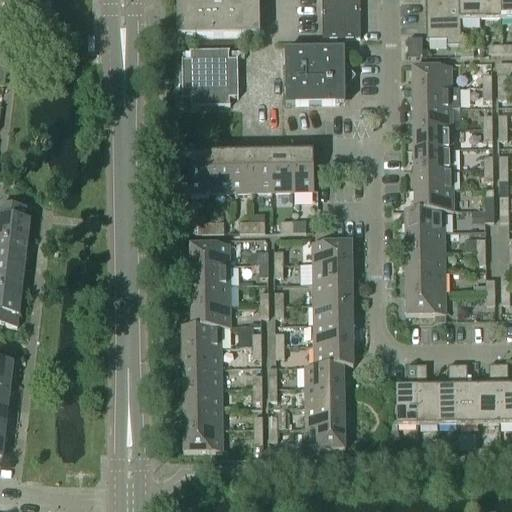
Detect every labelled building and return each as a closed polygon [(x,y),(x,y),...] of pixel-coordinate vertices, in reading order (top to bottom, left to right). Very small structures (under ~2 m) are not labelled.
[(259,0),(176,0),(177,39),(175,39),(175,41),(260,40),(259,0)] [(322,3),(322,43),(360,43),(360,3),(348,3),(347,1),(347,0),(334,0),(334,1),(334,2),(334,3),(322,3)] [(459,36),(458,0),(425,0),(426,43),(446,43),(446,49),(461,49),(460,36),(459,36)] [(479,0),(458,0),(459,36),(460,36),(460,23),(480,22),(479,0)] [(499,0),(479,0),(480,22),(499,22),(499,0)] [(511,0),(499,0),(499,22),(511,21),(511,0)] [(2,14),(1,26),(12,27),(13,16),(2,14)] [(12,27),(1,26),(0,31),(0,37),(10,39),(12,27)] [(422,42),(407,43),(408,62),(422,62),(422,42)] [(511,49),(501,50),(501,59),(511,58),(511,49)] [(501,59),(501,50),(488,50),(488,59),(501,59)] [(460,53),(460,61),(473,61),(473,52),(460,53)] [(284,54),(285,110),(345,109),(344,53),(284,54)] [(230,110),(230,109),(229,109),(229,101),(237,101),(237,102),(238,102),(237,62),(236,62),(236,63),(229,63),(228,55),(229,55),(229,54),(189,55),(189,56),(190,56),(190,63),(183,64),(183,63),(181,63),(182,76),(179,76),(179,90),(182,90),(182,103),(183,103),(183,102),(191,102),(191,110),(190,110),(190,111),(230,110)] [(412,72),(412,94),(451,93),(451,71),(412,72)] [(482,80),(482,92),(491,92),(491,80),(482,80)] [(497,80),(497,92),(506,92),(506,80),(497,80)] [(491,92),(482,92),(483,105),(492,105),(491,92)] [(506,92),(497,92),(497,105),(506,105),(506,92)] [(412,94),(413,114),(451,113),(459,113),(459,93),(451,93),(412,94)] [(413,114),(413,134),(452,134),(451,113),(413,114)] [(483,121),(483,133),(492,133),(492,120),(483,121)] [(498,120),(498,133),(507,133),(506,120),(498,120)] [(492,133),(483,133),(483,146),(492,146),(492,133)] [(507,133),(498,133),(498,146),(507,146),(507,133)] [(413,134),(413,155),(452,154),(452,134),(413,134)] [(413,155),(413,175),(452,175),(452,154),(413,155)] [(251,158),(230,159),(231,198),(251,197),(251,158)] [(271,158),(251,158),(251,197),(272,197),(271,158)] [(292,158),(271,158),(272,197),(292,197),(292,158)] [(313,158),(292,158),(292,197),(314,196),(313,158)] [(210,198),(210,159),(188,159),(189,198),(210,198)] [(230,159),(210,159),(210,198),(231,198),(230,159)] [(483,161),(484,174),(492,174),(492,161),(483,161)] [(498,161),(498,174),(507,174),(507,161),(498,161)] [(492,174),(484,174),(484,187),(493,187),(492,174)] [(507,174),(498,174),(499,186),(507,186),(507,174)] [(413,175),(414,196),(453,195),(452,175),(413,175)] [(414,196),(414,216),(414,217),(443,216),(453,216),(453,195),(414,196)] [(484,202),(484,215),(493,215),(493,202),(484,202)] [(499,202),(499,215),(508,214),(508,202),(499,202)] [(0,244),(27,248),(29,223),(24,223),(26,213),(0,209),(0,244)] [(211,239),(211,227),(210,213),(198,213),(198,239),(211,239)] [(508,214),(499,215),(499,227),(508,227),(508,214)] [(493,215),(484,215),(471,215),(471,228),(484,228),(484,227),(493,227),(493,215)] [(405,216),(405,238),(444,237),(443,216),(414,217),(414,216),(405,216)] [(293,238),(292,226),(280,226),(280,238),(293,238)] [(305,226),(292,226),(293,238),(305,238),(305,226)] [(223,227),(211,227),(211,239),(224,239),(223,227)] [(252,238),(252,227),(239,227),(239,239),(252,238)] [(264,227),(252,227),(252,238),(264,238),(264,227)] [(405,238),(405,258),(444,257),(444,237),(405,238)] [(0,244),(0,268),(24,272),(27,248),(0,244)] [(476,244),(476,257),(485,257),(485,244),(476,244)] [(312,247),(312,269),(351,268),(351,247),(312,247)] [(190,249),(190,271),(229,270),(229,249),(190,249)] [(259,257),(259,270),(268,270),(268,257),(259,257)] [(273,257),(273,270),(282,270),(282,257),(273,257)] [(405,258),(405,278),(444,278),(444,257),(405,258)] [(485,257),(476,257),(476,270),(485,269),(485,257)] [(0,268),(0,292),(21,295),(24,272),(0,268)] [(312,269),(313,289),(351,289),(351,268),(312,269)] [(190,271),(190,291),(229,291),(229,270),(190,271)] [(268,270),(259,270),(259,283),(268,282),(268,270)] [(282,270),(273,270),(274,282),(282,282),(282,270)] [(405,278),(406,299),(445,298),(444,278),(405,278)] [(485,285),(485,298),(494,297),(494,285),(485,285)] [(500,285),(500,297),(509,297),(509,285),(500,285)] [(313,289),(313,310),(352,309),(351,289),(313,289)] [(259,290),(260,311),(269,310),(268,290),(259,290)] [(190,291),(191,312),(230,311),(229,291),(190,291)] [(21,295),(0,292),(0,329),(17,332),(18,320),(21,295)] [(494,297),(485,298),(486,310),(494,310),(494,297)] [(509,297),(500,297),(500,310),(509,310),(509,297)] [(274,298),(274,310),(283,310),(283,298),(274,298)] [(445,298),(406,299),(406,320),(445,320),(445,298)] [(313,310),(313,330),(352,329),(352,309),(313,310)] [(269,310),(260,311),(260,323),(269,323),(269,310)] [(283,310),(274,310),(274,323),(283,323),(283,310)] [(191,312),(191,332),(191,333),(220,332),(220,333),(230,333),(230,311),(191,312)] [(313,330),(313,351),(352,350),(352,329),(313,330)] [(181,332),(182,354),(221,353),(220,333),(220,332),(191,333),(191,332),(181,332)] [(274,338),(275,351),(283,351),(283,338),(274,338)] [(251,339),(252,352),(260,351),(260,339),(251,339)] [(313,351),(314,371),(314,372),(343,371),(343,372),(353,371),(352,350),(313,351)] [(260,351),(252,352),(252,364),(261,364),(260,351)] [(283,351),(275,351),(275,364),(284,364),(283,351)] [(182,354),(182,374),(221,374),(221,353),(182,354)] [(0,364),(0,389),(10,390),(13,366),(0,364)] [(488,389),(478,389),(478,428),(499,428),(498,369),(488,369),(488,389)] [(507,369),(498,369),(499,428),(511,427),(511,388),(508,389),(507,369)] [(417,429),(416,370),(407,370),(407,390),(395,390),(396,429),(417,429)] [(426,370),(416,370),(417,429),(438,429),(437,390),(426,390),(426,370)] [(448,389),(437,390),(438,429),(458,428),(457,370),(447,370),(448,389)] [(467,370),(457,370),(458,428),(478,428),(478,389),(467,389),(467,370)] [(304,371),(304,393),(343,392),(343,372),(343,371),(314,372),(314,371),(304,371)] [(267,373),(267,394),(276,394),(276,373),(267,373)] [(182,374),(182,395),(221,394),(221,374),(182,374)] [(252,381),(252,394),(261,393),(261,381),(252,381)] [(0,389),(0,413),(7,414),(10,390),(0,389)] [(304,393),(305,413),(344,413),(343,392),(304,393)] [(261,393),(252,394),(253,406),(261,406),(261,393)] [(182,395),(183,415),(222,414),(221,394),(182,395)] [(276,394),(267,394),(268,406),(276,406),(276,394)] [(305,413),(305,434),(344,433),(344,413),(305,413)] [(183,415),(183,435),(222,435),(222,414),(183,415)] [(268,422),(268,434),(277,434),(277,433),(288,433),(287,416),(277,416),(277,422),(268,422)] [(253,422),(253,434),(262,434),(262,421),(253,422)] [(344,433),(305,434),(305,455),(344,455),(344,433)] [(262,434),(253,434),(253,447),(262,447),(262,434)] [(277,434),(268,434),(268,447),(269,464),(276,464),(276,447),(277,447),(277,434)] [(222,435),(183,435),(183,457),(222,456),(222,435)]
